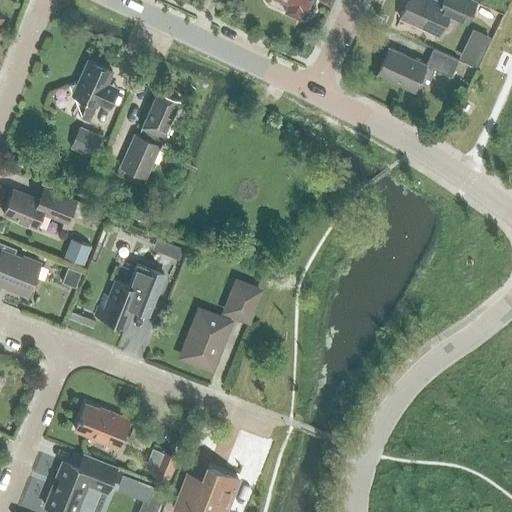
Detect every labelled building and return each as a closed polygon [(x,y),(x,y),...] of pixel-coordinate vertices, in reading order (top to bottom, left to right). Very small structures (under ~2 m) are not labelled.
[(305,10),(309,0),(282,0),(289,3),(284,12),(299,19),(303,10),(305,10)] [(438,36),(447,16),(466,25),(476,1),(472,0),(440,0),(440,2),(435,0),(407,0),(400,19),(438,36)] [(476,64),(490,34),(473,27),(459,56),(476,64)] [(431,48),(425,64),(389,48),(377,74),(414,91),(421,76),(430,80),(434,70),(449,77),(457,60),(431,48)] [(107,84),(112,71),(88,60),(79,81),(70,85),(75,100),(80,98),(88,102),(81,117),(90,121),(98,103),(109,108),(118,89),(107,84)] [(145,177),(179,100),(157,91),(142,126),(138,136),(135,134),(120,166),(145,177)] [(101,136),(78,126),(69,148),(91,158),(101,136)] [(70,177),(84,183),(89,172),(75,166),(70,177)] [(42,212),(67,223),(76,200),(42,187),(37,199),(13,189),(3,214),(36,227),(42,212)] [(124,213),(142,221),(146,209),(129,202),(124,213)] [(141,232),(133,251),(177,268),(184,249),(141,232)] [(84,265),(91,246),(71,238),(63,257),(84,265)] [(23,258),(14,255),(16,248),(0,241),(0,281),(10,286),(9,288),(27,295),(40,263),(23,256),(23,258)] [(136,302),(151,308),(164,275),(136,264),(128,285),(114,280),(108,296),(103,294),(95,315),(126,328),(136,302)] [(80,271),(66,266),(60,282),(74,288),(80,271)] [(247,320),(259,290),(237,281),(225,311),(247,320)] [(217,353),(229,321),(199,310),(181,356),(211,368),(212,365),(215,364),(218,356),(217,353)] [(89,437),(117,449),(129,419),(101,407),(100,409),(85,403),(75,429),(90,435),(89,437)] [(160,452),(151,448),(142,470),(151,474),(150,476),(167,483),(178,456),(161,450),(160,452)] [(62,461),(44,505),(60,511),(76,511),(87,486),(106,494),(111,481),(117,467),(89,456),(83,454),(78,468),(62,461)] [(224,511),(238,479),(208,467),(200,487),(185,481),(175,508),(185,511),(190,511),(193,507),(205,511),(224,511)] [(148,502),(154,486),(122,474),(116,490),(148,502)]
